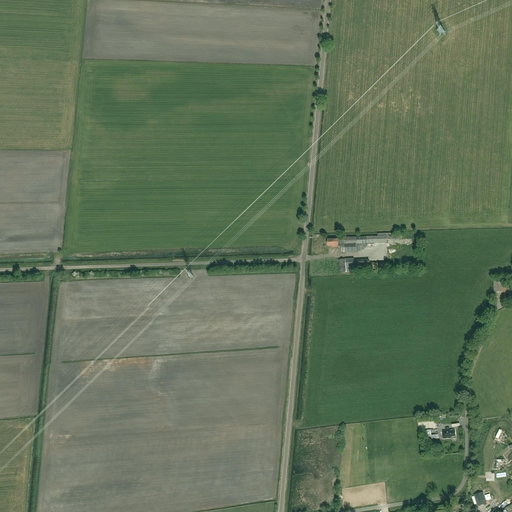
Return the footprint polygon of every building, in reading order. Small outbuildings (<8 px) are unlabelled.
[(369,247),(369,243),(387,243),(387,241),(399,240),(399,234),(378,234),(378,237),(338,238),(338,240),(328,240),(328,241),(327,242),(327,244),(328,245),(328,246),(332,246),(332,247),(344,247),(344,252),(357,252),(365,250),(365,248),(369,247)] [(354,261),(354,259),(346,259),(339,260),(339,272),(369,271),(391,270),(390,263),(369,264),(369,261),(354,261)] [(493,293),(501,293),(501,281),(493,281),(493,293)] [(443,439),(451,438),(451,437),(455,437),(454,430),(443,431),(443,439)] [(316,482),(307,485),(314,504),(323,501),(316,482)] [(487,494),(486,491),(483,492),(473,495),(477,507),(487,504),(487,502),(491,501),(489,493),(487,494)]
